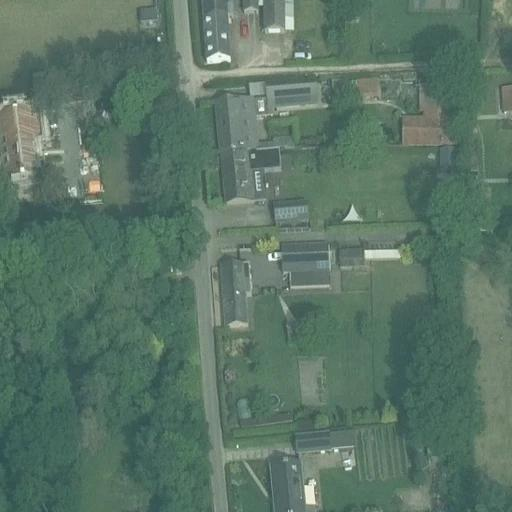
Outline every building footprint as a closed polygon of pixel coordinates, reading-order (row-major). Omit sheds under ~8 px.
[(232,0),(202,0),(207,65),(230,63),(228,20),(234,20),(232,0)] [(258,15),(257,0),(243,0),(244,15),(258,15)] [(263,0),(264,35),(284,34),(283,0),(263,0)] [(216,105),(221,156),(257,153),(254,120),(272,118),(271,106),(317,102),(315,82),(267,87),(268,100),(216,105)] [(423,120),(408,121),(408,147),(457,146),(456,120),(456,85),(421,86),(421,115),(423,115),(423,120)] [(511,91),(503,92),(504,115),(511,114),(511,91)] [(0,121),(0,157),(1,169),(4,189),(39,185),(34,146),(42,145),(39,117),(0,121)] [(257,153),(221,156),(225,206),(266,202),(263,173),(280,172),(279,153),(272,153),(272,152),(271,152),(271,153),(257,155),(256,154),(257,154),(257,153)] [(440,153),(440,173),(456,173),(455,153),(440,153)] [(481,194),(465,194),(466,235),(481,235),(481,194)] [(274,208),(276,226),(308,223),(306,205),(274,208)] [(283,251),(283,277),(290,276),(290,291),(330,289),(329,249),(283,251)] [(222,269),(226,329),(248,328),(246,298),(252,298),(250,267),(222,269)] [(295,440),(297,456),(353,450),(351,435),(295,440)] [(303,511),(299,468),(291,469),(271,471),(275,511),(303,511)]
